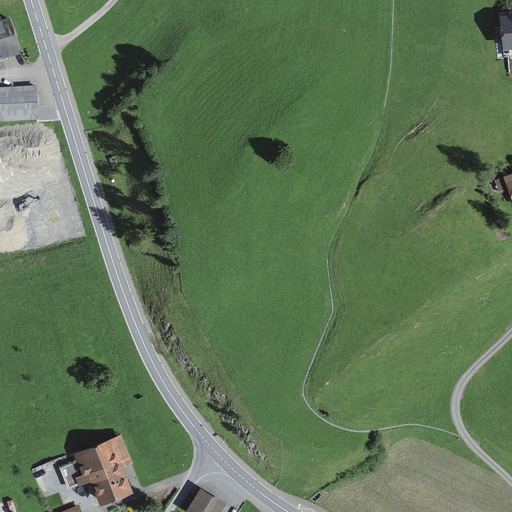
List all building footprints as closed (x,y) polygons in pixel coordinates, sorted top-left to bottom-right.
[(511,19),(501,21),(504,47),(511,46),(511,19)] [(8,22),(0,24),(0,58),(18,53),(8,22)] [(40,84),(0,85),(0,123),(43,121),(40,84)] [(102,499),(129,489),(119,464),(130,460),(120,434),(74,452),(84,479),(92,476),(102,499)] [(202,490),(189,509),(193,511),(217,511),(223,504),(202,490)]
